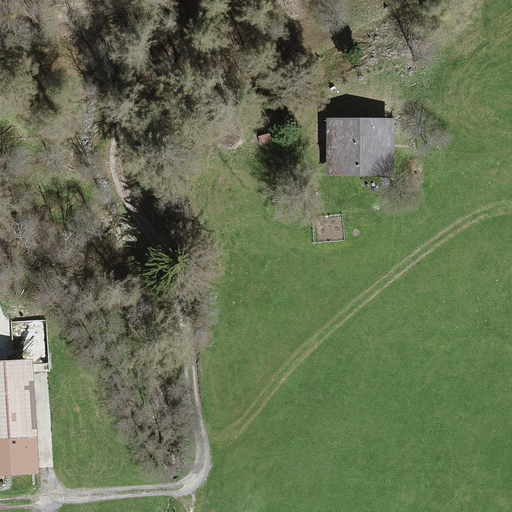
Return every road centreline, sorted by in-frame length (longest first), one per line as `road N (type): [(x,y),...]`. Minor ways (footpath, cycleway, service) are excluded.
road 1 (track): [(174,0),(111,152),(117,183),(154,244),(184,329),(202,448),(197,481)]
road 2 (track): [(511,206),(482,211),(424,246),(310,345),(231,434),(202,448)]
road 3 (track): [(197,481),(178,490),(65,497)]
